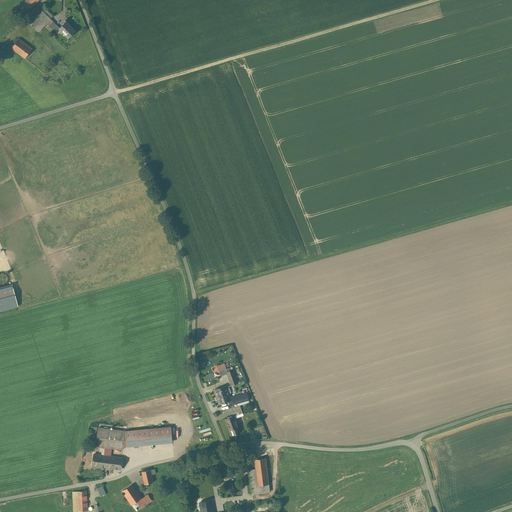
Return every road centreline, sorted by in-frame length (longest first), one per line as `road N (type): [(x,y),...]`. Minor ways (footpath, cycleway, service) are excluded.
road 1 (unclassified): [(223,447),(194,372),(193,294),(183,257),(113,93)]
road 2 (track): [(437,0),(113,93)]
road 3 (track): [(193,294),(511,203)]
road 4 (unclassified): [(223,447),(0,500)]
road 5 (unclassified): [(412,441),(354,449),(223,447)]
